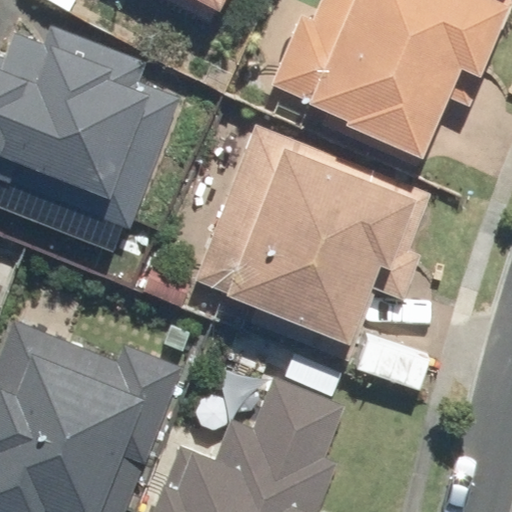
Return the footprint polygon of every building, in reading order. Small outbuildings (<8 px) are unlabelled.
[(156,0),(203,24),(216,0),(156,0)] [(297,100),(295,104),(319,114),(314,125),(408,166),(437,97),(464,109),(510,2),(506,0),(316,0),(308,20),(296,15),(265,87),(297,100)] [(0,182),(123,231),(175,99),(137,84),(145,64),(47,25),(39,45),(9,33),(0,54),(0,182)] [(424,191),(248,125),(188,282),(215,292),(213,297),(248,310),(243,324),(343,361),(370,290),(397,300),(414,255),(401,250),(424,191)] [(118,511),(176,367),(119,345),(112,362),(9,321),(0,343),(0,511),(118,511)] [(154,485),(142,511),(310,511),(331,461),(318,456),(339,405),(267,377),(246,429),(224,420),(208,461),(183,451),(168,490),(154,485)]
